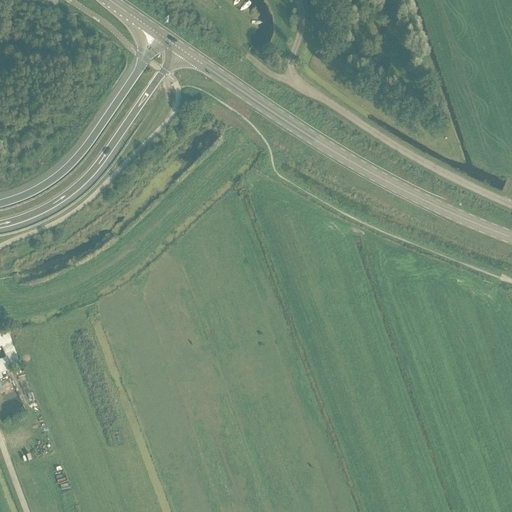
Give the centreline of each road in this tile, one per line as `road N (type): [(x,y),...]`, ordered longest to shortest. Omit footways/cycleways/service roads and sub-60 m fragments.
road 1 (secondary): [(511,237),(364,169),(180,48)]
road 2 (unclassified): [(511,203),(378,134),(290,65)]
road 3 (motorway): [(0,223),(77,185),(180,48)]
road 4 (motorway): [(160,35),(78,156),(0,204)]
